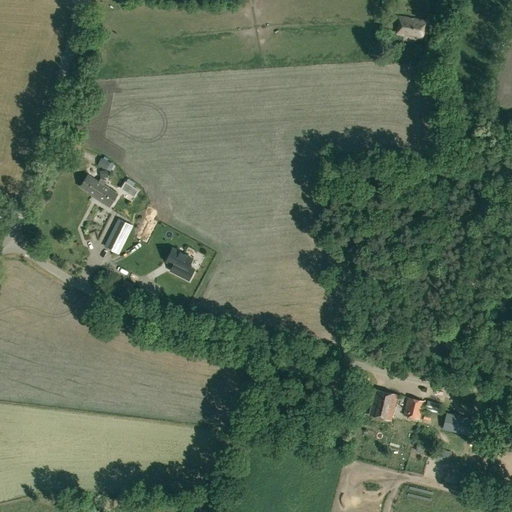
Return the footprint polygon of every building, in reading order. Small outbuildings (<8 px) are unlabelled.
[(423,38),(426,20),(398,16),(395,34),(404,35),(404,33),(416,35),(416,37),(423,38)] [(109,207),(118,193),(103,183),(102,184),(88,175),(81,186),(93,194),(92,196),(109,207)] [(125,182),(121,188),(134,197),(139,190),(125,182)] [(146,219),(137,237),(147,242),(156,224),(146,219)] [(118,220),(105,246),(118,253),(131,226),(118,220)] [(120,252),(139,262),(148,247),(129,237),(120,252)] [(162,239),(148,269),(157,273),(171,244),(162,239)] [(173,248),(166,261),(173,265),(170,270),(180,275),(189,280),(194,269),(189,267),(193,259),(173,248)] [(391,420),(397,394),(375,389),(369,414),(391,420)] [(419,418),(424,401),(408,397),(404,414),(419,418)] [(425,412),(439,415),(442,404),(427,401),(425,412)] [(511,429),(511,409),(492,405),(487,423),(511,429)] [(477,437),(481,422),(448,413),(444,428),(477,437)]
